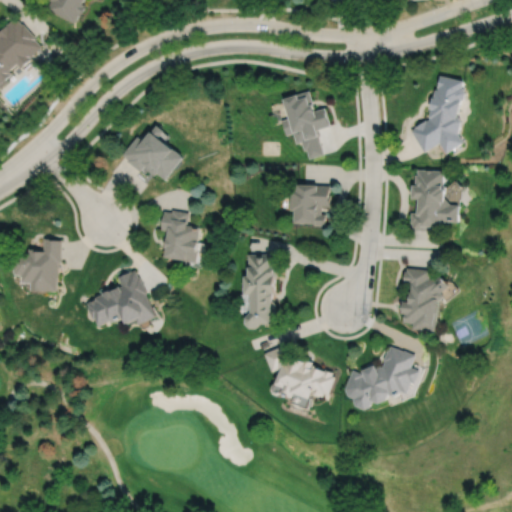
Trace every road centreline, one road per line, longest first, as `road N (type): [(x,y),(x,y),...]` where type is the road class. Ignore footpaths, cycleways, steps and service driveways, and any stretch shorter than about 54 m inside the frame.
road 1 (residential): [(43,149),(68,141),(137,74),(183,53),(252,45),(364,54),(511,13)]
road 2 (residential): [(474,0),(362,33),(246,23),(172,34),(96,78),(43,149)]
road 3 (residential): [(362,33),(372,204),(364,269),(345,305)]
